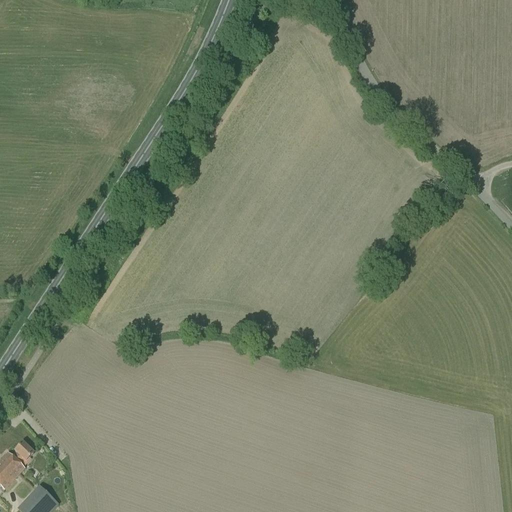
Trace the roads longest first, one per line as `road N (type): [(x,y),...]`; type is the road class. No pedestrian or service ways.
road 1 (primary): [(0,375),(183,95),(229,0)]
road 2 (unclassified): [(474,186),(380,94),(327,0)]
